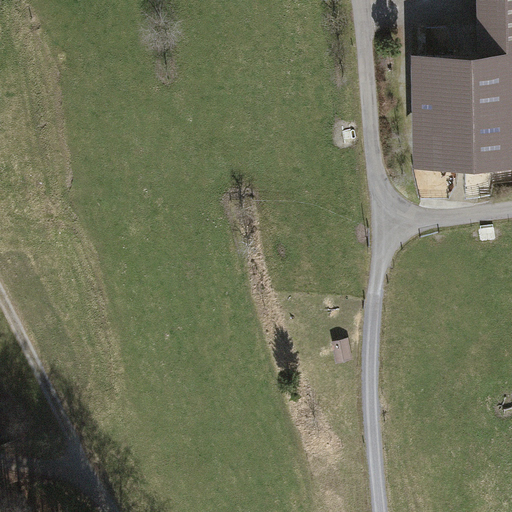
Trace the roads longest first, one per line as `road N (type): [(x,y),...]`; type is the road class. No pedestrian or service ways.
road 1 (residential): [(511,210),(413,219),(392,211),(378,193),(358,0)]
road 2 (track): [(380,511),(371,344),(392,211)]
road 3 (track): [(106,511),(0,301)]
